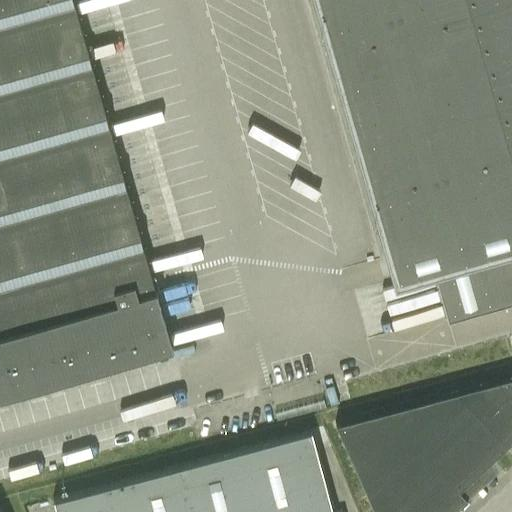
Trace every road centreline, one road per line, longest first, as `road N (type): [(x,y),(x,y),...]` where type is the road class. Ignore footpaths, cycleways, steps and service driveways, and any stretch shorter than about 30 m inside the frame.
road 1 (unclassified): [(0,424),(281,347),(181,0)]
road 2 (unknown): [(274,321),(312,302),(353,231),(294,0)]
